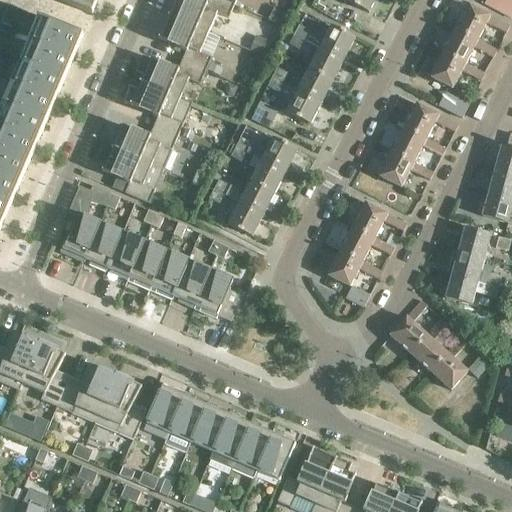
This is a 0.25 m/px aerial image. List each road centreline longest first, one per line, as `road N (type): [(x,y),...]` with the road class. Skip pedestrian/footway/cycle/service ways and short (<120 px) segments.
road 1 (residential): [(333,352),(287,297),(286,266),(425,0)]
road 2 (residential): [(333,352),(364,338),(511,79)]
road 3 (residential): [(19,291),(140,0)]
road 4 (residential): [(307,415),(19,291)]
road 5 (residential): [(511,502),(307,415)]
